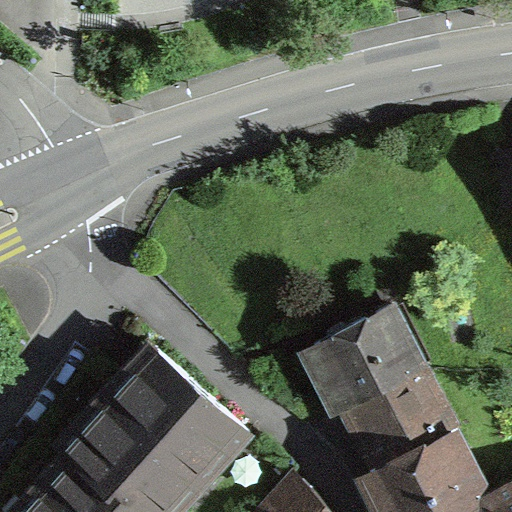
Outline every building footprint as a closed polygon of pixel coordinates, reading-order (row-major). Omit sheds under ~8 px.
[(503,201),(511,200),(511,145),(498,146),(503,201)] [(380,464),(456,429),(437,396),(438,395),(391,302),(315,341),(361,434),(362,433),(380,464)] [(157,344),(66,446),(75,453),(145,511),(174,511),(250,428),(157,344)] [(448,511),(486,490),(456,429),(380,464),(374,469),(389,504),(376,510),(377,511),(448,511)] [(145,511),(75,453),(20,511),(145,511)] [(334,511),(312,484),(293,467),(253,511),(334,511)] [(511,511),(511,477),(486,490),(448,511),(511,511)]
